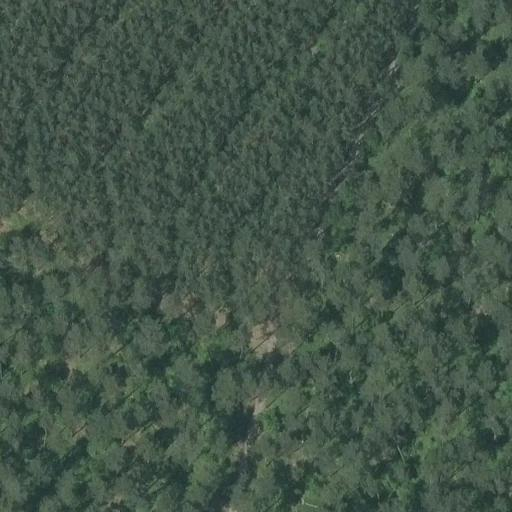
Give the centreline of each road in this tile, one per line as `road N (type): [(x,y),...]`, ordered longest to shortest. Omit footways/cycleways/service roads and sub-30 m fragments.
road 1 (track): [(416,0),(259,332),(221,511)]
road 2 (track): [(0,223),(259,332)]
